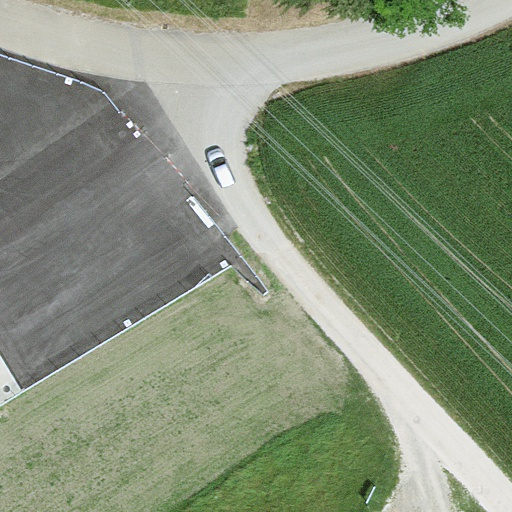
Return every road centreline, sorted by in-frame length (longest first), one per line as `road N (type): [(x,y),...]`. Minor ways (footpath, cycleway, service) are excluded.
road 1 (track): [(507,511),(248,217)]
road 2 (residential): [(213,97),(302,61),(473,21),(511,0)]
road 3 (residential): [(0,11),(213,97)]
road 4 (unclassified): [(248,217),(213,135),(213,97)]
